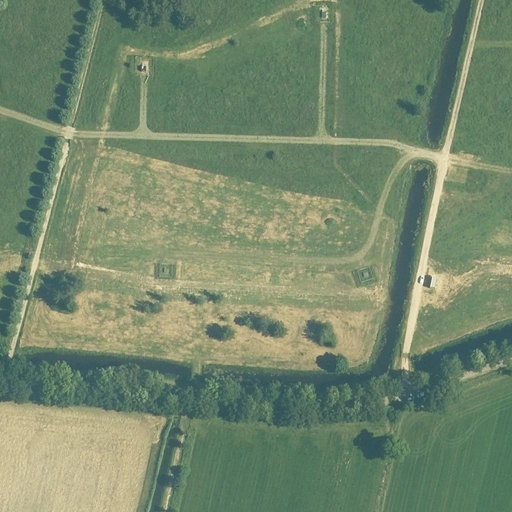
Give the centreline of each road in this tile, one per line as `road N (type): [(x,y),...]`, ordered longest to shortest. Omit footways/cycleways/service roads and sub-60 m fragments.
road 1 (unclassified): [(511,358),(409,396),(322,410),(0,382)]
road 2 (track): [(165,263),(166,253),(345,261),(367,248),(392,175),(412,153),(511,171)]
road 3 (track): [(409,396),(408,337),(480,0)]
road 4 (track): [(102,0),(6,383)]
